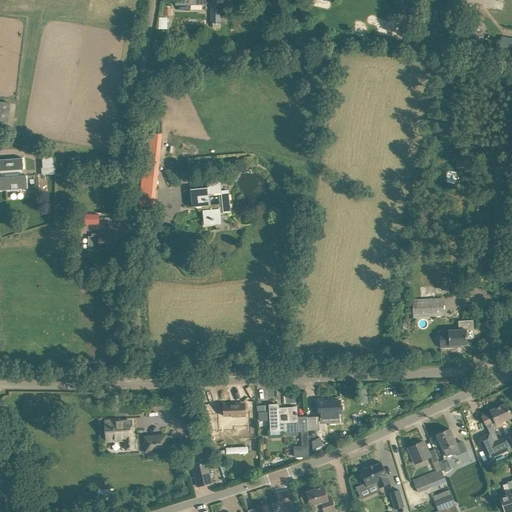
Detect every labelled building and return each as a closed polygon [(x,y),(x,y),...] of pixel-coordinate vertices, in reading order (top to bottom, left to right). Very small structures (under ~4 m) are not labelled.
[(211,23),(220,23),(220,2),(211,2),(211,23)] [(498,59),(511,61),(511,38),(501,37),(498,59)] [(0,128),(7,129),(10,103),(0,101),(0,128)] [(161,134),(160,134),(150,133),(146,175),(142,175),(141,187),(156,188),(161,134)] [(0,190),(28,189),(27,175),(21,176),(21,169),(24,169),(23,158),(0,159),(0,170),(2,171),(2,177),(0,177),(0,190)] [(468,283),(490,286),(507,167),(485,164),(468,283)] [(41,167),(42,175),(55,174),(55,166),(41,167)] [(448,171),(446,182),(454,183),(456,172),(448,171)] [(231,212),(229,194),(222,195),(220,180),(207,181),(208,187),(190,189),(192,207),(202,206),(204,225),(213,224),(212,219),(221,218),(221,213),(231,212)] [(80,224),(93,225),(93,223),(99,223),(99,215),(80,214),(80,224)] [(100,235),(92,234),(91,247),(99,247),(99,248),(118,248),(118,236),(109,236),(109,233),(100,232),(100,235)] [(412,300),(413,317),(444,315),(443,298),(412,300)] [(448,332),(440,332),(441,347),(450,347),(450,346),(467,345),(467,339),(474,338),(473,320),(458,321),(459,330),(448,330),(448,332)] [(316,411),(326,410),(326,414),(341,413),(340,400),(315,402),(316,411)] [(491,412),(482,416),(489,432),(498,428),(497,424),(511,416),(506,403),(490,410),(491,412)] [(245,422),(244,404),(215,405),(216,405),(216,417),(225,416),(225,429),(232,429),(232,423),(245,422)] [(298,432),(308,431),(307,417),(297,417),(297,412),(296,408),(278,409),(278,404),(269,405),(271,430),(284,430),(285,436),(298,436),(298,432)] [(200,407),(205,420),(209,419),(206,405),(200,407)] [(267,412),(258,412),(259,421),(267,420),(267,412)] [(307,417),(308,431),(309,436),(309,440),(317,439),(317,430),(319,430),(318,416),(307,417)] [(219,435),(216,419),(208,421),(212,437),(219,435)] [(106,438),(125,437),(126,449),(133,448),(131,421),(114,422),(114,420),(105,421),(106,438)] [(456,444),(454,438),(450,429),(437,434),(441,444),(446,457),(453,454),(454,454),(457,455),(460,453),(459,451),(456,444)] [(494,441),(490,433),(478,439),(487,459),(507,451),(501,438),(494,441)] [(144,437),(146,452),(167,450),(166,435),(144,437)] [(256,439),(246,440),(246,448),(257,447),(256,439)] [(438,461),(436,455),(433,449),(428,452),(423,441),(408,447),(416,464),(430,458),(433,463),(438,461)] [(294,446),(295,458),(309,457),(309,446),(294,446)] [(212,483),(209,473),(204,454),(190,457),(197,486),(212,483)] [(443,472),(451,468),(446,457),(438,461),(443,472)] [(371,467),(370,466),(360,470),(361,472),(359,477),(363,478),(367,486),(377,482),(379,488),(390,483),(388,477),(381,462),(371,467)] [(413,480),(418,492),(446,482),(441,469),(413,480)] [(511,511),(511,480),(507,482),(511,493),(500,497),(504,511),(511,511)] [(309,500),(311,506),(321,503),(324,511),(334,511),(336,511),(331,498),(328,499),(324,486),(307,492),(307,490),(299,492),(302,502),(309,500)] [(390,492),(395,509),(404,507),(399,489),(390,492)] [(434,501),(438,511),(455,504),(451,494),(434,501)] [(255,511),(273,511),(271,503),(254,508),(255,511)]
